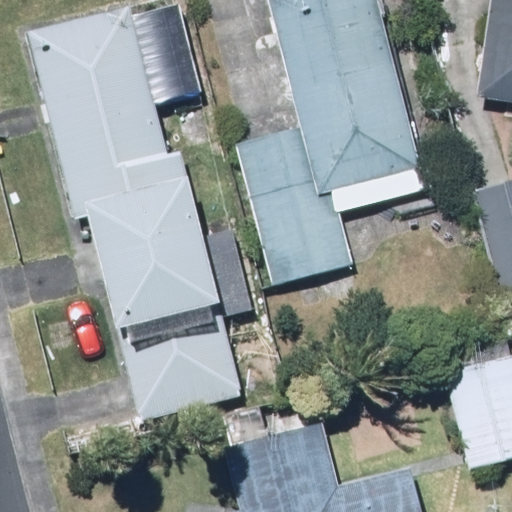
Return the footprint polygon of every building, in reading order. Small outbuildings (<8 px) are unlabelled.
[(133,0),(92,0),(13,25),(136,418),(253,381),(133,0)] [(248,0),(284,130),(230,145),(269,294),(353,272),(338,215),(431,190),(423,158),(409,162),(365,0),(248,0)] [(511,0),(483,0),(467,105),(511,112),(502,172),(511,174),(511,0)] [(511,189),(466,200),(489,300),(511,294),(511,189)] [(511,356),(509,343),(437,361),(465,473),(511,461),(511,356)] [(319,430),(225,453),(238,511),(412,511),(402,469),(332,486),(319,430)]
